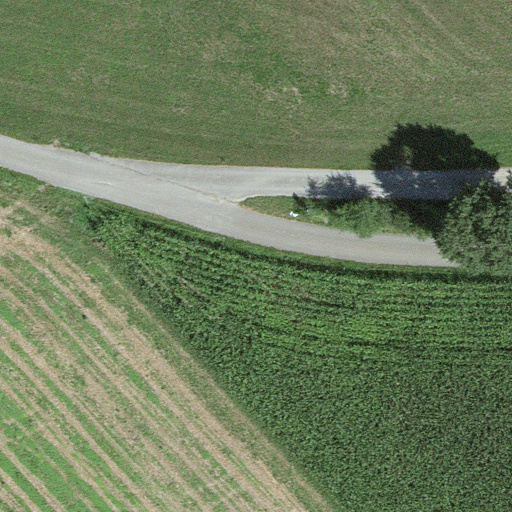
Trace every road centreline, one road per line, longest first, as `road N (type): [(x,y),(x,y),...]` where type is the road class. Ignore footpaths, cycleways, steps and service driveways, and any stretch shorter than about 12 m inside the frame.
road 1 (unclassified): [(511,247),(333,240),(121,187),(0,144)]
road 2 (track): [(121,187),(511,169)]
